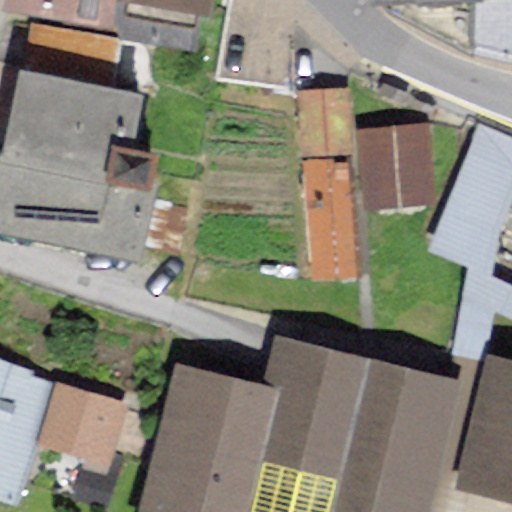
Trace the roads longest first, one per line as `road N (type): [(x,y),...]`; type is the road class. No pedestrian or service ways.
road 1 (residential): [(0,257),(230,339)]
road 2 (tertiary): [(343,0),(406,53),(511,94)]
